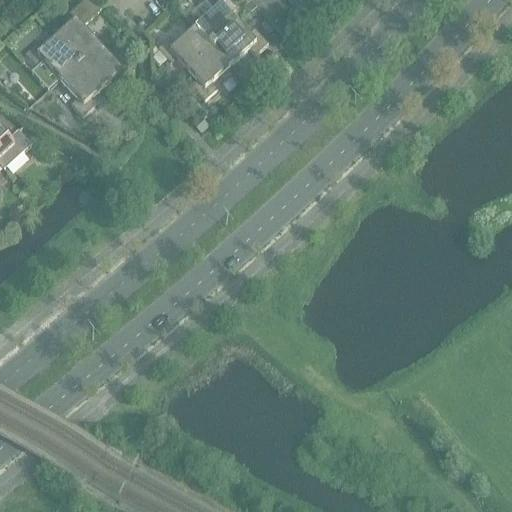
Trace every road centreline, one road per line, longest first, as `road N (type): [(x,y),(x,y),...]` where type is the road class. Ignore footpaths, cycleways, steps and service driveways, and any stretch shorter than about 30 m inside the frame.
road 1 (secondary): [(0,449),(267,221),(489,0)]
road 2 (secondary): [(422,0),(303,123),(0,384)]
